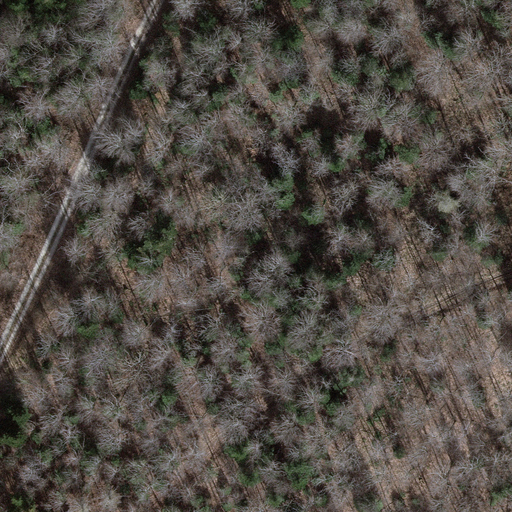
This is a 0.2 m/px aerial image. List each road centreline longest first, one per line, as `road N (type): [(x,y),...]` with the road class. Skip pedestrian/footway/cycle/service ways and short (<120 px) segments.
road 1 (track): [(147,511),(334,359),(511,277)]
road 2 (track): [(178,0),(0,380)]
